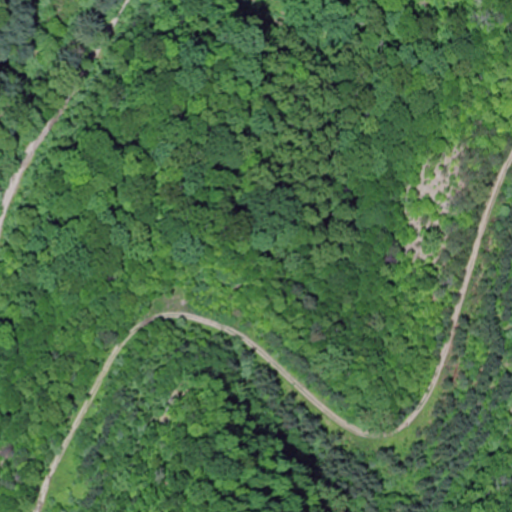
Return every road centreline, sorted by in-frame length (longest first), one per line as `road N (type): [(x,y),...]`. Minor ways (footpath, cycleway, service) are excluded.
road 1 (track): [(37,511),(62,446),(95,393),(195,305),(241,309),(363,425),(402,418),(511,146)]
road 2 (residential): [(0,202),(125,0)]
